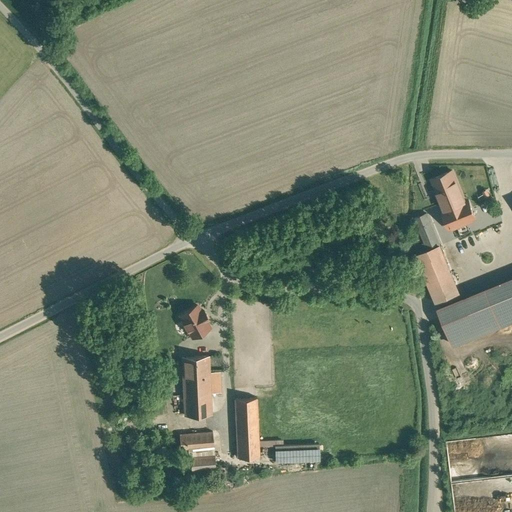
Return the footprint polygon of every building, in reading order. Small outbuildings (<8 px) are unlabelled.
[(452,170),(433,178),(433,179),(434,178),(439,191),(438,192),(442,202),(443,201),(446,208),(465,201),(452,170)] [(468,200),(465,201),(446,208),(442,210),(449,227),(475,217),(468,200)] [(430,222),(418,227),(428,250),(440,245),(430,222)] [(428,250),(416,254),(436,302),(459,292),(440,245),(428,250)] [(511,274),(437,306),(454,345),(511,321),(511,274)] [(197,305),(180,314),(184,320),(183,320),(184,321),(189,329),(188,330),(189,330),(193,336),(210,327),(206,320),(209,319),(203,310),(201,311),(197,305)] [(209,355),(182,356),(182,357),(184,415),(212,414),(209,356),(209,355)] [(257,397),(235,398),(238,457),(260,456),(259,446),(257,397)] [(213,431),(180,434),(181,449),(214,446),(213,431)] [(319,443),(275,445),(276,461),(320,459),(319,443)] [(215,453),(190,454),(191,472),(216,471),(215,453)]
